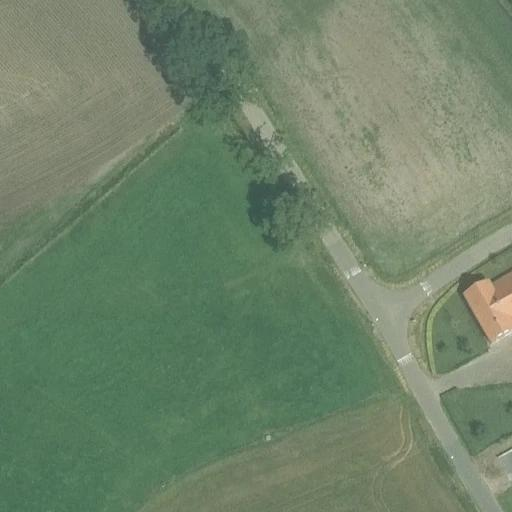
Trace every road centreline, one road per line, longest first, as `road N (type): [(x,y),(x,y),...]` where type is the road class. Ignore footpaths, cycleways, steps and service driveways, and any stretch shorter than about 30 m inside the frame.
road 1 (unclassified): [(381,315),(243,94),(169,0)]
road 2 (unclassified): [(492,511),(381,315)]
road 3 (unclassified): [(381,315),(511,232)]
